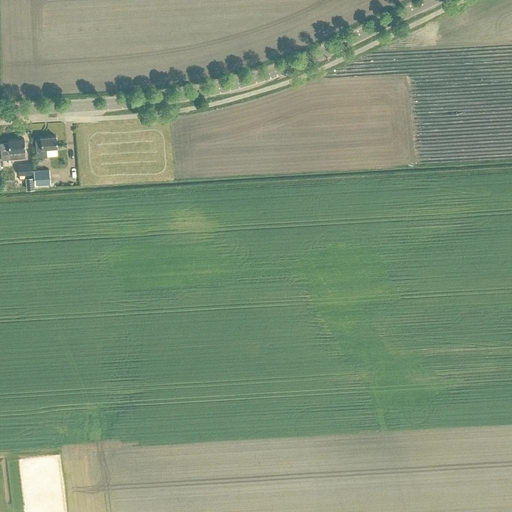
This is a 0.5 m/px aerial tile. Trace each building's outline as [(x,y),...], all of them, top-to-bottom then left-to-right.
[(56,135),(40,136),(40,138),(35,139),(36,157),(47,156),(46,147),(56,147),(56,135)] [(8,150),(15,150),(15,154),(25,153),(24,138),(7,139),(8,150)] [(32,163),(18,164),(19,175),(33,173),(32,163)] [(35,185),(50,184),(49,169),(34,170),(35,185)] [(32,177),(24,177),(25,188),(32,188),(32,177)]
